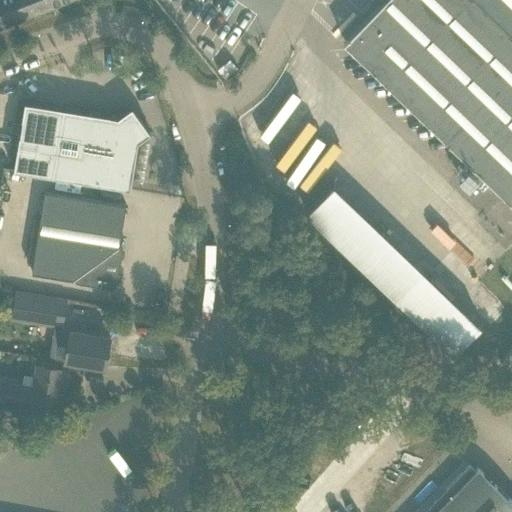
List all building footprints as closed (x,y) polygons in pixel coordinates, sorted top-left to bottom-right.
[(0,0),(0,26),(53,6),(50,0),(0,0)] [(511,202),(511,0),(384,0),(344,42),(511,202)] [(131,106),(118,116),(25,101),(21,121),(14,119),(12,131),(19,133),(14,169),(129,187),(137,140),(149,131),(131,106)] [(446,352),(474,322),(325,180),(297,210),(446,352)] [(125,203),(106,200),(44,190),(31,271),(72,278),(76,282),(104,287),(112,288),(116,285),(122,249),(119,245),(125,203)] [(65,298),(16,291),(12,317),(61,324),(65,298)] [(69,328),(64,359),(105,365),(109,334),(69,328)] [(64,368),(44,365),(36,364),(33,387),(0,381),(0,404),(57,413),(57,412),(55,412),(60,383),(62,383),(64,368)] [(511,511),(511,500),(478,467),(474,470),(469,465),(422,511),(511,511)]
